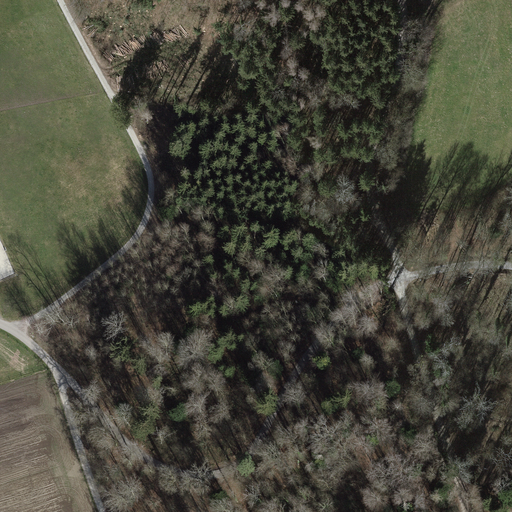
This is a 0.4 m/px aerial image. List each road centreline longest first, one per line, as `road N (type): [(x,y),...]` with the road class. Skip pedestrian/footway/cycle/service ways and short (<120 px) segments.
road 1 (track): [(54,369),(126,442),(206,466),(242,438),(310,332),(365,290),(465,265),(511,267)]
road 2 (track): [(402,0),(402,54),(370,160),(372,196),(465,511)]
road 3 (track): [(17,329),(130,243),(153,190),(150,166),(61,0)]
road 4 (track): [(54,369),(101,511)]
